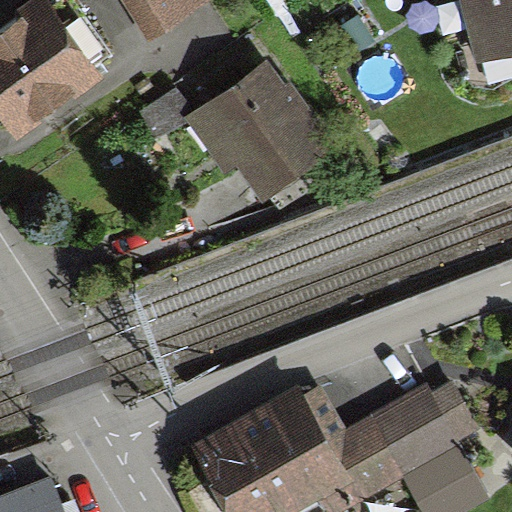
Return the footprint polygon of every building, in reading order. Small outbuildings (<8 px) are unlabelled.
[(104,82),(49,0),(38,0),(0,25),(0,116),(17,141),(55,115),(104,82)] [(212,0),(121,0),(149,43),(214,2),(212,0)] [(511,0),(459,0),(476,66),(511,56),(511,0)] [(193,114),(186,117),(188,120),(220,165),(228,176),(239,168),(262,201),(338,147),(292,83),(288,86),(269,59),(193,114)] [(193,114),(177,87),(139,109),(156,139),(188,120),(186,117),(193,114)] [(434,393),(462,439),(483,427),(454,380),(434,393)] [(427,382),(369,416),(403,476),(458,444),(463,441),(462,439),(434,393),(427,382)] [(299,385),(191,444),(229,511),(298,511),(319,500),(353,481),(329,438),(317,417),(299,385)] [(341,511),(403,476),(369,416),(329,438),(353,481),(319,500),(325,511),(341,511)] [(463,511),(489,497),(458,444),(403,476),(424,511),(463,511)] [(65,511),(52,477),(0,496),(0,511),(65,511)]
